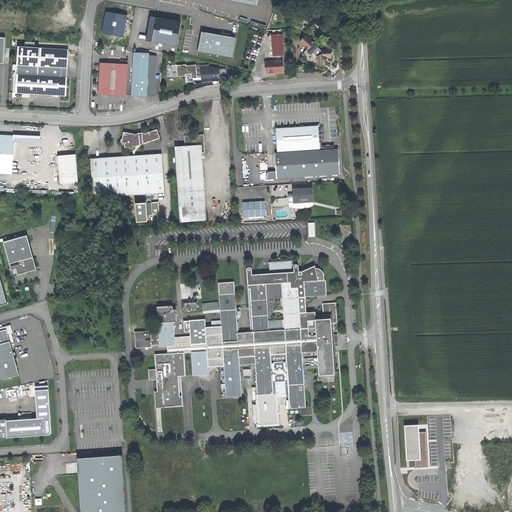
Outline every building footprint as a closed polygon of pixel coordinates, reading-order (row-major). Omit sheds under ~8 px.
[(106,12),(102,34),(123,37),(125,27),(127,16),(106,12)] [(146,41),(152,42),(156,18),(151,17),(146,41)] [(181,22),(156,18),(152,42),(176,47),(181,22)] [(221,36),(201,32),(198,53),(225,57),(229,37),(221,36)] [(274,56),(284,55),(283,35),(273,35),(274,56)] [(316,62),(317,62),(318,66),(322,66),(326,66),(326,61),(327,59),(328,58),(333,58),(332,50),(322,51),(318,47),(319,46),(307,36),(301,42),(308,49),(303,54),(307,58),(307,61),(310,64),(316,64),(316,62)] [(236,38),(229,37),(225,57),(233,59),(236,38)] [(58,96),(66,96),(69,49),(18,47),(15,93),(58,96)] [(134,55),(132,96),(139,96),(147,97),(147,94),(155,95),(157,56),(149,55),(134,55)] [(265,62),(266,73),(276,73),(284,72),(284,61),(265,62)] [(117,95),(126,96),(127,64),(114,64),(100,63),(99,95),(117,95)] [(197,78),(196,65),(186,66),(186,65),(177,66),(178,76),(186,76),(186,74),(191,74),(192,79),(193,79),(197,78)] [(196,65),(197,78),(197,80),(201,80),(201,79),(205,78),(212,78),(221,77),(220,69),(211,67),(209,67),(200,68),(200,66),(200,65),(196,65)] [(278,153),(320,150),(320,146),(319,141),(318,126),(276,128),(278,153)] [(133,149),(134,147),(160,138),(157,130),(144,134),(144,135),(141,135),(137,135),(137,134),(123,132),(122,139),(121,140),(120,143),(122,144),(125,144),(124,148),(133,149)] [(0,134),(0,173),(12,174),(14,136),(0,134)] [(185,136),(185,146),(201,145),(202,153),(205,152),(204,142),(203,135),(185,136)] [(207,221),(202,153),(201,145),(185,146),(175,147),(180,222),(207,221)] [(276,172),(277,179),(340,175),(338,149),(335,149),(320,150),(278,153),(275,153),(276,172)] [(91,159),(93,197),(135,194),(145,194),(164,192),(162,154),(91,159)] [(75,155),(58,156),(60,184),(78,183),(75,155)] [(294,197),(294,203),(313,201),(312,189),(293,190),(293,194),(294,197)] [(135,194),(136,204),(146,203),(145,194),(135,194)] [(244,217),(266,215),(265,200),(243,202),(244,217)] [(136,204),(135,204),(137,222),(148,221),(146,203),(136,204)] [(316,222),(308,222),(309,238),(317,238),(316,222)] [(25,273),(37,270),(27,236),(4,242),(13,276),(25,273)] [(318,311),(308,312),(308,309),(307,297),(328,295),(328,280),(325,280),(326,275),(325,272),(322,269),(318,267),(317,265),(304,271),(301,271),(301,265),(298,264),(296,265),(296,271),(294,272),(254,274),(254,267),(251,266),(249,268),(248,269),(252,331),(239,332),(236,281),(220,282),(222,320),(223,325),(213,326),(207,327),(207,319),(190,320),(191,336),(176,337),(175,321),(179,321),(178,309),(175,309),(174,305),(158,306),(159,327),(158,327),(158,329),(159,329),(159,334),(151,334),(151,331),(135,332),(136,348),(152,347),(152,345),(160,345),(160,346),(168,346),(168,353),(154,354),(156,369),(148,369),(149,380),(152,380),(157,379),(158,391),(155,391),(156,407),(184,405),(182,376),(187,376),(185,352),(192,352),(194,376),(209,375),(209,367),(225,366),(226,397),(242,396),(241,365),(256,364),(258,395),(277,394),(276,382),(286,381),(287,409),(306,408),(304,368),(304,366),(308,366),(308,368),(319,367),(320,376),(339,374),(337,346),(336,335),(335,323),(338,322),(336,303),(323,304),(324,318),(318,319),(318,311)] [(183,310),(199,308),(198,299),(182,300),(183,310)] [(204,311),(220,309),(219,302),(203,303),(204,311)] [(0,340),(1,344),(10,341),(6,330),(0,331),(0,340)] [(0,380),(19,375),(10,341),(1,344),(0,344),(0,380)] [(18,393),(18,390),(14,390),(13,389),(3,390),(3,397),(11,397),(10,393),(18,393)] [(35,391),(37,419),(44,418),(45,435),(49,435),(51,433),(48,390),(35,391)] [(19,420),(6,421),(7,438),(45,435),(44,418),(37,419),(31,419),(19,420)] [(414,458),(414,460),(420,460),(419,432),(418,425),(404,426),(406,450),(408,450),(409,458),(414,458)] [(420,460),(414,460),(415,465),(420,464),(420,467),(428,467),(426,432),(419,432),(420,460)] [(406,461),(414,460),(414,458),(409,458),(408,450),(406,450),(406,461)] [(126,511),(123,455),(77,458),(78,475),(80,511),(126,511)]
